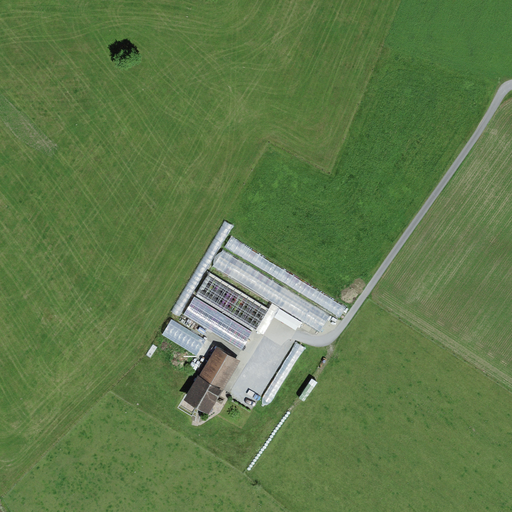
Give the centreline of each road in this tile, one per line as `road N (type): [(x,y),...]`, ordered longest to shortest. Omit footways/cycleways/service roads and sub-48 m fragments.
road 1 (track): [(336,334),(322,341),(275,335),(209,420),(196,424),(192,403)]
road 2 (track): [(249,469),(313,383),(336,334)]
